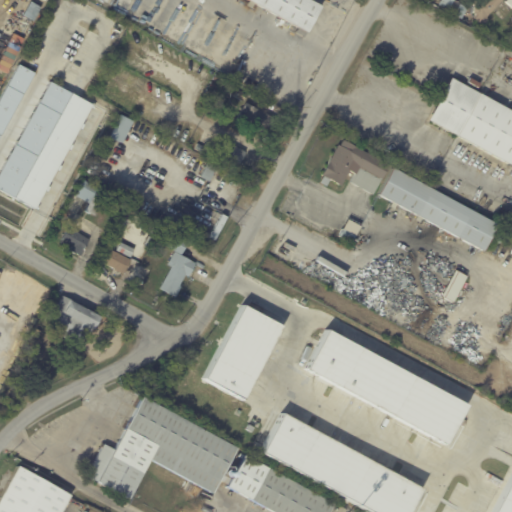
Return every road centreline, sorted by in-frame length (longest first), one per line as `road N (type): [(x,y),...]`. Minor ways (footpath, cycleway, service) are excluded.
road 1 (residential): [(0,438),(89,380),(182,345),(387,0)]
road 2 (residential): [(0,244),(182,345)]
